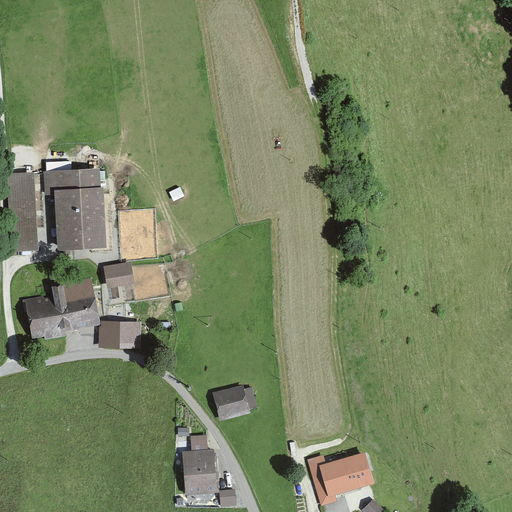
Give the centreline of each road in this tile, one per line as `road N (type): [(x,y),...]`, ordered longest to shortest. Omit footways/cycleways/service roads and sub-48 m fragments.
road 1 (track): [(293,0),(309,86),(334,149),(340,321),(362,432),(301,453)]
road 2 (unclassified): [(254,511),(206,420),(149,362),(89,354),(0,372)]
road 3 (track): [(17,368),(0,187)]
